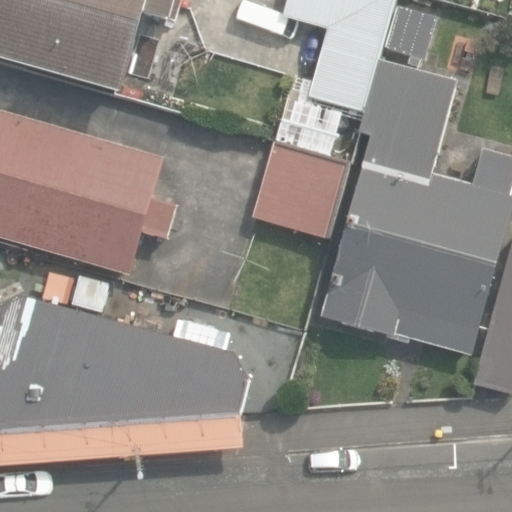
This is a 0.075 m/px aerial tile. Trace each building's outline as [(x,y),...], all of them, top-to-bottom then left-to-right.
[(0,0),(0,58),(126,96),(151,14),(173,21),(179,0),(0,0)] [(324,315),(476,356),(511,224),(511,156),(485,149),(476,184),(434,172),(458,83),(384,62),(388,46),(429,59),(439,20),(399,8),(401,0),(292,0),(287,17),(332,30),(312,97),(368,113),(363,133),(373,136),(324,315)] [(0,237),(134,276),(146,233),(172,240),(182,206),(156,199),(168,158),(0,109),(0,237)] [(255,216),(332,238),(353,165),(276,143),(255,216)] [(511,256),(478,385),(511,394),(511,256)] [(46,298),(70,304),(77,279),(53,273),(46,298)] [(103,314),(112,284),(81,275),(73,306),(103,314)] [(0,310),(0,431),(243,413),(250,383),(234,351),(27,304),(0,310)]
